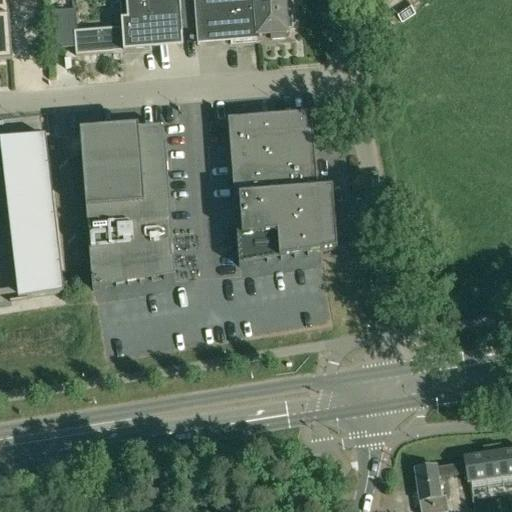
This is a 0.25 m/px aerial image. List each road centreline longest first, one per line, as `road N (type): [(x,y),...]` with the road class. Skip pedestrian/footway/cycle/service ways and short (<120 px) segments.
road 1 (primary): [(386,374),(0,432)]
road 2 (primary): [(0,453),(379,401)]
road 3 (unclassified): [(0,101),(345,71)]
road 4 (unclassified): [(395,335),(345,71)]
road 5 (primary): [(379,401),(511,385)]
road 6 (primary): [(511,352),(386,374)]
